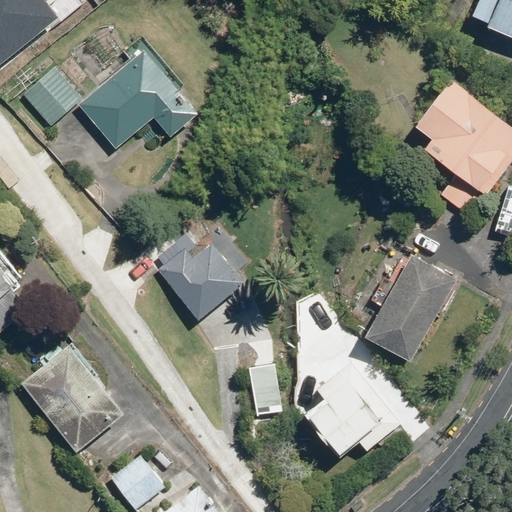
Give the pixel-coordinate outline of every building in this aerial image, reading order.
[(0,0),(0,63),(57,18),(42,0),(0,0)] [(438,25),(449,0),(431,0),(423,18),(438,25)] [(511,0),(482,0),(477,11),(495,19),(494,21),(511,29),(511,0)] [(130,63),(78,107),(116,151),(155,118),(171,138),(199,114),(179,91),(182,88),(141,39),(123,54),(130,63)] [(58,65),(27,92),(54,123),(86,96),(58,65)] [(511,119),(500,109),(456,75),(419,120),(437,135),(430,144),(461,168),(442,192),(468,212),(486,188),(490,191),(511,162),(511,119)] [(166,262),(161,267),(203,316),(251,276),(217,236),(198,253),(193,248),(201,242),(190,230),(160,255),(166,262)] [(418,251),(371,331),(415,357),(462,276),(418,251)] [(0,254),(0,296),(21,278),(0,254)] [(27,380),(82,447),(130,408),(75,341),(27,380)] [(332,393),(312,407),(344,453),(364,438),(369,446),(403,422),(358,357),(323,381),(332,393)] [(145,452),(116,475),(138,507),(169,484),(145,452)] [(226,511),(203,481),(162,511),(226,511)]
